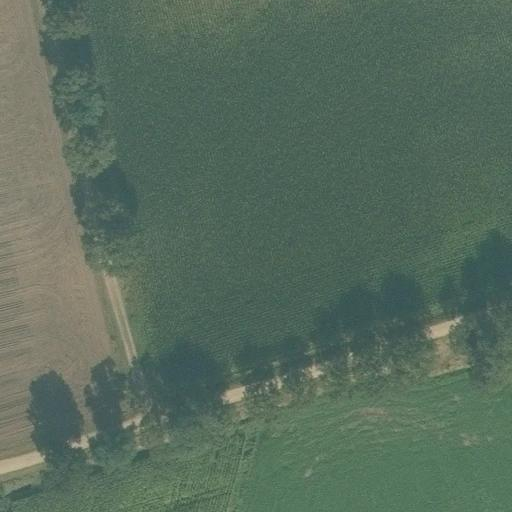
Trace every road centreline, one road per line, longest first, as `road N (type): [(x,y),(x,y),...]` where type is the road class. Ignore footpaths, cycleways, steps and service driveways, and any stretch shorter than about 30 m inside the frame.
road 1 (track): [(0,463),(511,310)]
road 2 (track): [(154,421),(119,310),(46,0)]
